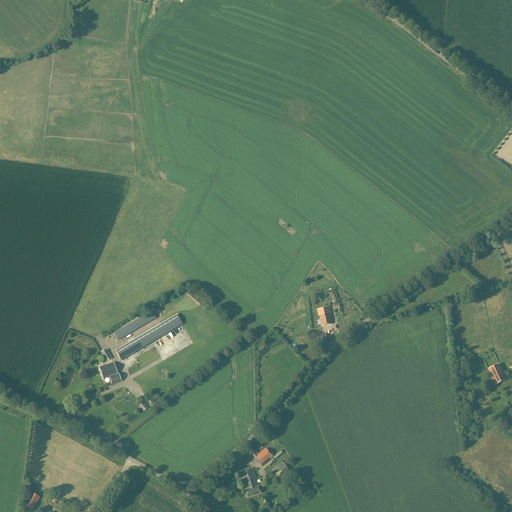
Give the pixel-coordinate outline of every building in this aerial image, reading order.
[(322,326),(332,324),(330,313),(331,313),(330,307),(318,310),(319,316),(320,316),(322,326)] [(152,311),(114,333),(118,341),(156,319),(152,311)] [(121,361),(182,325),(177,315),(115,351),(116,351),(121,361)] [(317,343),(327,342),(326,334),(316,335),(317,343)] [(107,362),(112,359),(106,350),(101,353),(107,362)] [(112,385),(121,382),(119,374),(117,374),(114,363),(100,368),(104,379),(110,377),(112,385)] [(493,386),(507,380),(500,364),(488,370),(493,379),(490,380),(493,386)] [(140,406),(144,411),(149,407),(145,402),(140,406)] [(265,448),(259,454),(254,458),(265,470),(276,461),(265,448)] [(289,470),(283,464),(282,462),(272,470),(279,479),(289,470)] [(248,498),(261,493),(259,486),(258,486),(252,469),(240,473),(246,491),(245,491),(248,498)] [(33,511),(40,498),(29,492),(22,504),(33,511)]
